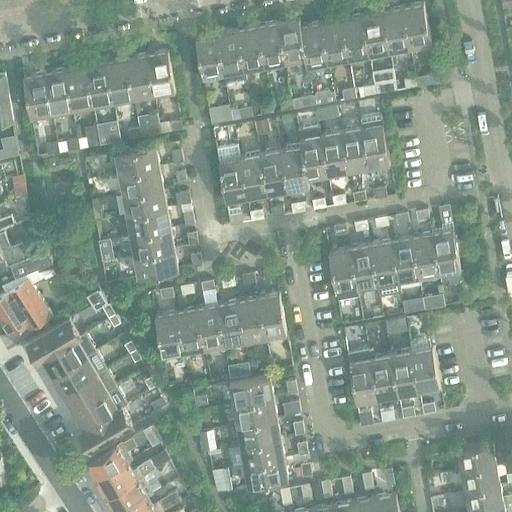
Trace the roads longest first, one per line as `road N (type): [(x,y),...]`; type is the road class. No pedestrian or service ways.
road 1 (residential): [(411,425),(330,442),(287,224)]
road 2 (residential): [(287,224),(209,236),(188,128)]
road 3 (residential): [(443,193),(287,224)]
road 4 (residential): [(155,0),(0,25)]
road 5 (tertiary): [(0,385),(83,511)]
road 6 (residential): [(443,193),(427,103),(485,93)]
